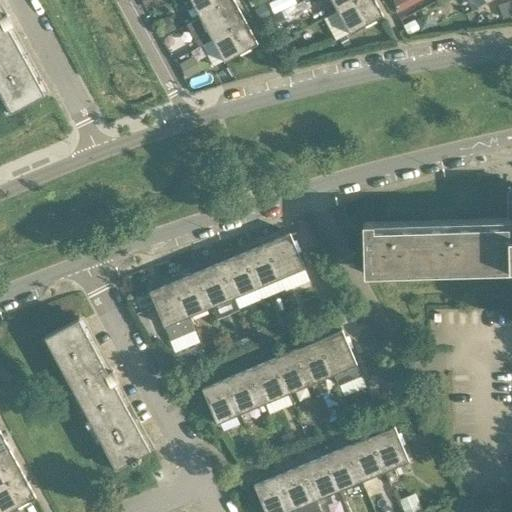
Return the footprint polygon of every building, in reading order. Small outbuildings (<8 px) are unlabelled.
[(141,0),(147,10),(159,3),(157,0),(141,0)] [(191,0),(200,17),(230,0),(191,0)] [(245,21),(233,0),(230,0),(200,17),(212,38),(245,21)] [(332,0),(338,10),(357,0),(332,0)] [(383,16),(374,0),(357,0),(338,10),(350,33),(383,16)] [(399,13),(423,0),(390,0),(397,14),(399,13)] [(511,1),(500,6),(504,19),(511,16),(511,1)] [(298,3),(280,12),(286,23),(304,13),(298,3)] [(263,21),(271,17),(265,5),(256,9),(254,10),(260,22),(263,21)] [(0,12),(0,91),(11,112),(45,94),(4,19),(9,17),(8,16),(7,15),(6,15),(4,15),(2,16),(0,12)] [(176,31),(168,16),(154,23),(163,38),(176,31)] [(414,20),(406,25),(403,26),(408,35),(411,34),(419,29),(414,20)] [(245,21),(212,38),(224,61),(257,43),(245,21)] [(290,38),(276,45),(275,46),(281,57),(282,56),(296,49),(290,38)] [(200,71),(193,57),(178,65),(186,79),(200,71)] [(374,222),(363,222),(364,275),(509,271),(509,267),(511,266),(511,213),(507,214),(507,226),(374,229),(374,222)] [(290,234),(266,244),(280,278),(304,268),(290,234)] [(280,278),(266,244),(243,253),(257,287),(280,278)] [(257,287),(243,253),(220,263),(234,297),(257,287)] [(234,297),(220,263),(197,272),(211,306),(234,297)] [(211,306),(197,272),(174,282),(189,316),(211,306)] [(189,316),(174,282),(150,292),(165,326),(189,316)] [(309,316),(320,312),(315,298),(303,302),(309,316)] [(109,371),(108,371),(79,318),(45,337),(116,468),(131,460),(133,463),(141,459),(139,456),(150,450),(110,375),(115,373),(114,372),(113,372),(111,371),(110,371),(109,371)] [(293,318),(282,322),(284,329),(296,325),(293,318)] [(264,328),(267,338),(274,335),(270,325),(264,328)] [(319,340),(333,374),(338,385),(362,375),(343,330),(319,340)] [(231,343),(235,353),(252,346),(249,336),(231,343)] [(333,374),(319,340),(296,349),(310,383),(333,374)] [(310,383),(296,349),(273,359),(287,393),(310,383)] [(193,372),(209,364),(202,350),(186,358),(193,372)] [(287,393),(273,359),(250,368),(264,402),(287,393)] [(264,402),(250,368),(227,378),(241,412),(264,402)] [(241,412),(227,378),(203,388),(217,422),(241,412)] [(386,420),(387,411),(389,399),(378,397),(375,416),(374,418),(386,420)] [(394,427),(370,437),(384,471),(409,461),(394,427)] [(0,432),(0,458),(11,452),(0,432)] [(298,444),(293,432),(280,438),(285,450),(298,444)] [(384,471),(370,437),(347,447),(361,481),(384,471)] [(361,481),(347,447),(324,456),(339,490),(361,481)] [(11,452),(0,458),(0,486),(23,474),(11,452)] [(339,490),(324,456),(301,466),(316,500),(339,490)] [(244,460),(246,466),(255,463),(252,457),(244,460)] [(316,500),(301,466),(278,475),(293,509),(293,511),(303,511),(301,506),(316,500)] [(23,474),(0,486),(0,511),(8,511),(35,497),(23,474)] [(285,511),(293,509),(278,475),(254,485),(265,511),(285,511)] [(413,511),(421,511),(422,511),(416,494),(408,497),(413,511)]
